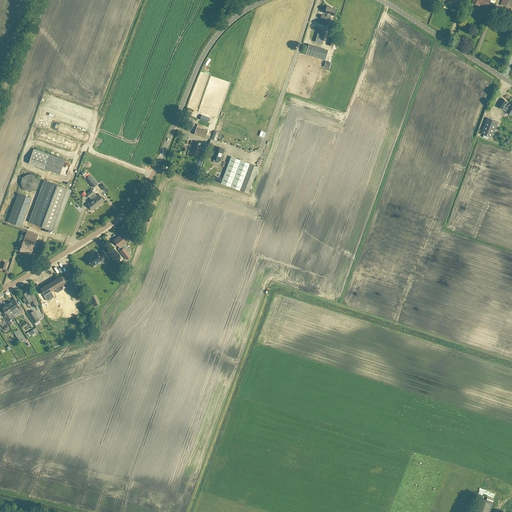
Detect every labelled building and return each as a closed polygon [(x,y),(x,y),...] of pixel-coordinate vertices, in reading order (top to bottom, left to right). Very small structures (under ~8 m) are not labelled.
[(334,15),(336,9),(327,7),(325,13),(327,14),(326,17),(322,16),(321,19),(330,22),(331,18),(331,15),(334,15)] [(324,32),(318,30),(315,41),(321,43),(324,32)] [(333,47),(335,38),(330,36),(327,45),(333,47)] [(325,60),(327,52),(308,47),(306,55),(325,60)] [(511,102),(509,107),(505,104),(507,101),(503,99),(498,106),(511,115),(511,102)] [(61,110),(92,120),(95,112),(64,102),(61,110)] [(202,115),(200,120),(208,123),(210,118),(202,115)] [(65,125),(86,131),(88,123),(67,116),(65,125)] [(481,134),(492,138),(498,123),(487,118),(481,134)] [(55,132),(81,139),(84,131),(43,120),(42,124),(56,128),(55,132)] [(201,129),(197,127),(194,135),(205,138),(207,131),(204,130),(203,131),(201,131),(201,129)] [(199,155),(203,143),(195,141),(192,153),(199,155)] [(219,163),(219,161),(220,161),(225,149),(216,146),(211,158),(215,159),(214,161),(215,162),(218,163),(219,163)] [(64,160),(34,149),(28,164),(59,175),(64,160)] [(258,167),(231,157),(221,183),(248,194),(258,167)] [(38,184),(38,183),(38,182),(38,181),(38,180),(37,179),(36,178),(36,177),(34,176),(33,175),(32,175),(31,174),(29,174),(28,175),(27,175),(26,175),(25,176),(24,176),(23,177),(22,178),(22,179),(21,180),(21,182),(21,183),(21,185),(21,186),(22,187),(22,188),(23,189),(24,190),(25,191),(26,191),(27,192),(28,192),(29,192),(31,192),(32,192),(33,191),(34,191),(36,190),(36,189),(37,188),(38,187),(38,185),(38,184)] [(86,178),(93,187),(98,184),(90,175),(86,178)] [(55,232),(56,230),(70,190),(44,181),(29,222),(55,232)] [(89,192),(100,205),(104,201),(105,200),(105,199),(103,197),(102,197),(101,197),(99,194),(96,196),(94,193),(92,190),(89,192)] [(100,205),(89,192),(87,194),(89,197),(91,199),(90,200),(91,201),(87,204),(92,210),(100,205)] [(19,226),(21,221),(10,216),(8,222),(19,226)] [(133,238),(133,237),(127,229),(126,230),(127,230),(114,240),(113,240),(120,248),(121,250),(120,251),(127,260),(131,257),(131,256),(128,252),(130,251),(125,244),(132,237),(133,238)] [(25,238),(23,242),(33,246),(35,242),(37,235),(27,231),(27,232),(25,237),(24,238),(25,238)] [(23,242),(20,251),(30,255),(34,246),(33,246),(23,242)] [(112,258),(108,252),(105,248),(100,252),(101,253),(98,254),(96,252),(87,258),(87,259),(86,260),(88,263),(89,262),(92,266),(102,259),(104,257),(107,262),(112,258)] [(61,276),(55,280),(58,287),(55,289),(57,293),(62,290),(60,286),(65,282),(62,277),(62,276),(61,276)] [(55,280),(41,289),(44,295),(44,296),(47,301),(54,297),(51,291),(55,289),(58,287),(55,280)] [(32,293),(29,294),(27,292),(21,295),(26,304),(30,301),(34,307),(39,305),(32,293)] [(15,299),(7,304),(10,308),(8,310),(11,314),(12,313),(16,310),(18,314),(22,312),(20,308),(15,299)] [(4,312),(2,313),(3,315),(7,322),(10,325),(12,324),(10,320),(14,317),(12,313),(11,314),(8,310),(10,308),(7,304),(2,307),(4,312)] [(80,317),(87,314),(84,307),(77,310),(80,317)] [(28,314),(34,324),(34,323),(39,320),(40,320),(34,311),(28,314)] [(490,511),(493,504),(479,499),(474,511),(490,511)]
